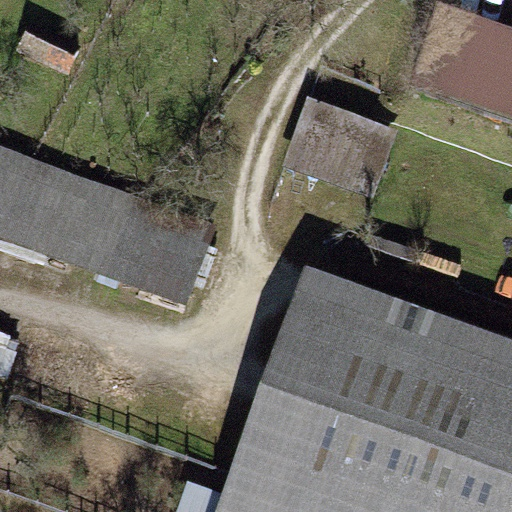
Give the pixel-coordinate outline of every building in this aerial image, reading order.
[(511,37),(443,12),(407,106),(511,146),(511,37)] [(90,55),(33,38),(24,70),(80,87),(90,55)] [(368,130),(312,114),(294,174),(350,190),(368,130)] [(222,244),(0,157),(0,248),(190,323),(222,244)] [(511,511),(511,356),(311,284),(228,511),(511,511)]
